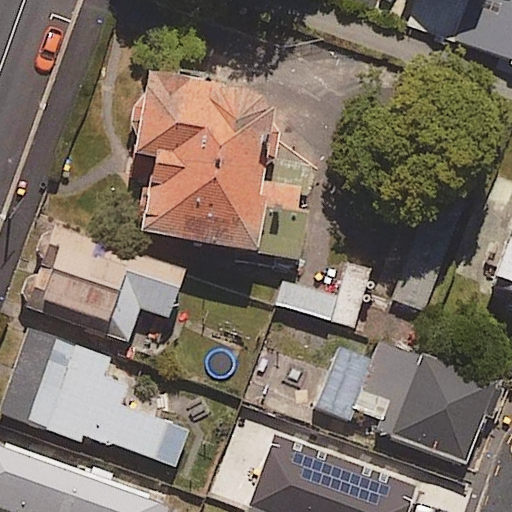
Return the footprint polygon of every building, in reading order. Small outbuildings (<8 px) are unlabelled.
[(511,0),(408,0),(401,22),(511,61),(511,0)] [(275,105),(148,82),(130,119),(137,141),(135,155),(155,159),(141,236),(297,264),(314,171),(286,165),(281,189),(260,185),(275,105)] [(511,226),(481,297),(511,310),(511,226)] [(48,228),(21,308),(128,345),(140,312),(165,320),(181,274),(48,228)] [(444,254),(413,243),(391,302),(423,313),(444,254)] [(369,272),(348,266),(331,322),(352,328),(369,272)] [(334,299),(282,282),(274,306),(326,323),(334,299)] [(498,390),(346,331),(316,408),(467,467),(498,390)] [(107,360),(28,334),(1,416),(80,442),(82,437),(175,468),(187,433),(118,410),(125,388),(101,380),(107,360)] [(162,511),(0,450),(0,511),(162,511)]
